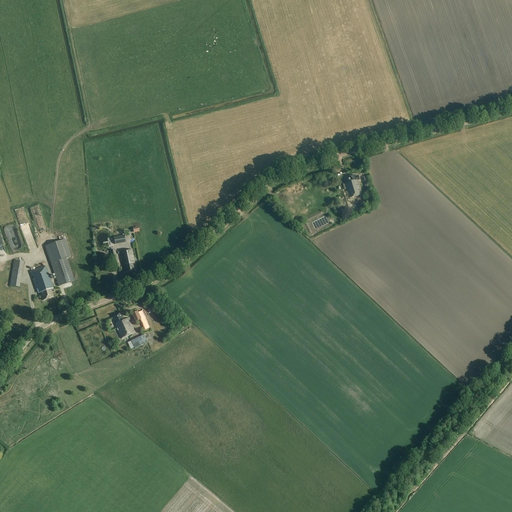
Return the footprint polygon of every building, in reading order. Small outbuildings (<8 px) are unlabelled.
[(361,172),(365,187),(370,186),(368,180),(367,181),(364,171),(361,172)] [(356,177),(355,176),(355,175),(348,177),(349,183),(346,184),(350,198),(362,195),(358,180),(360,180),(359,176),(356,177)] [(349,200),(345,186),(338,188),(343,202),(349,200)] [(115,245),(125,243),(124,236),(114,238),(115,245)] [(45,247),(51,264),(58,287),(74,282),(67,259),(71,257),(65,240),(45,247)] [(134,262),(132,249),(121,251),(123,262),(124,262),(125,265),(124,265),(125,270),(126,270),(126,272),(134,270),(133,263),(135,263),(134,262)] [(10,287),(20,288),(23,262),(14,261),(10,287)] [(2,287),(9,288),(12,264),(5,263),(2,287)] [(51,290),(54,289),(46,267),(30,272),(31,276),(33,276),(35,279),(33,280),(36,290),(38,289),(39,294),(40,293),(43,301),(53,297),(51,290)] [(132,314),(133,315),(136,322),(140,320),(141,319),(138,313),(138,312),(138,311),(132,314)] [(125,321),(122,314),(114,317),(117,324),(116,324),(118,328),(125,325),(125,327),(132,324),(130,318),(125,321)] [(121,341),(117,328),(114,329),(111,321),(106,323),(113,344),(121,341)] [(136,333),(132,324),(125,327),(125,325),(118,328),(122,339),(136,333)] [(132,340),(133,343),(135,348),(148,342),(145,335),(132,340)]
